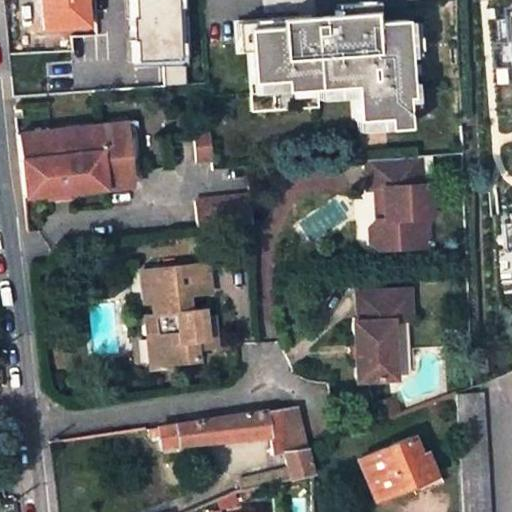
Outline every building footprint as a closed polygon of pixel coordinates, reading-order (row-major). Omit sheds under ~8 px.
[(85,0),(42,0),(45,30),(88,27),(85,0)] [(166,0),(122,0),(124,15),(121,16),(122,37),(127,36),(128,57),(168,54),(166,0)] [(511,4),(506,5),(507,16),(497,18),(500,81),(511,80),(511,4)] [(263,24),(233,27),(238,91),(304,89),(306,99),(342,97),(342,118),(347,117),(347,130),(395,127),(393,97),(403,96),(396,16),(362,18),(362,6),(263,15),(263,24)] [(64,74),(36,77),(38,92),(65,91),(64,74)] [(404,100),(394,101),(395,127),(406,127),(404,100)] [(126,162),(123,122),(97,125),(102,188),(128,185),(126,162)] [(23,196),(102,188),(97,125),(17,133),(17,137),(23,196)] [(195,138),(197,165),(212,163),(211,139),(210,134),(195,135),(195,138)] [(429,217),(427,185),(420,185),(420,184),(417,156),(367,160),(369,191),(375,191),(383,190),(385,220),(376,220),(368,230),(369,243),(380,248),(422,245),(420,218),(429,217)] [(385,220),(383,190),(375,191),(376,220),(385,220)] [(195,228),(250,223),(249,201),(193,206),(195,228)] [(511,209),(503,210),(505,248),(493,249),(497,287),(511,285),(511,209)] [(140,234),(141,244),(160,242),(159,232),(140,234)] [(207,264),(147,270),(149,286),(142,287),(143,303),(153,301),(154,315),(144,316),(146,334),(158,332),(161,363),(196,359),(195,349),(194,340),(206,339),(204,319),(204,317),(189,318),(189,310),(187,295),(211,292),(207,264)] [(140,270),(142,287),(149,286),(147,270),(140,270)] [(353,323),(354,346),(355,361),(356,383),(395,381),(393,322),(412,322),(411,290),(357,293),(359,322),(353,323)] [(134,301),(125,302),(126,313),(135,312),(134,301)] [(189,318),(204,317),(203,308),(189,310),(189,318)] [(213,319),(204,319),(206,339),(194,340),(195,349),(216,347),(213,319)] [(158,332),(146,334),(149,365),(161,363),(158,332)] [(489,511),(483,392),(455,395),(461,511),(489,511)] [(267,436),(269,455),(282,453),(285,467),(236,480),(238,490),(309,474),(304,447),(296,406),(157,427),(158,433),(160,447),(176,444),(267,436)] [(410,437),(356,459),(372,501),(433,474),(425,452),(418,455),(410,437)]
